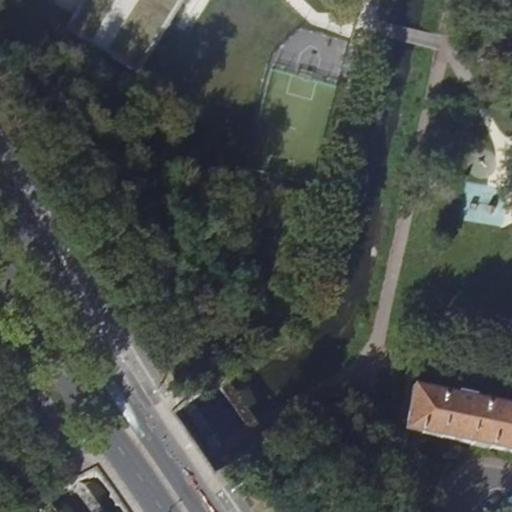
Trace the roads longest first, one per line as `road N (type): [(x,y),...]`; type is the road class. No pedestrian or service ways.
road 1 (primary): [(208,511),(0,185)]
road 2 (primary): [(0,270),(163,511)]
